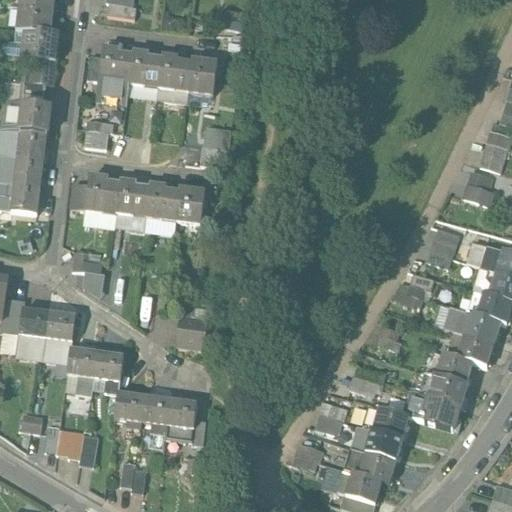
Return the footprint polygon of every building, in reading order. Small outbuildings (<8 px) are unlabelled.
[(54,0),(20,0),(19,13),(53,17),(54,0)] [(133,0),(109,0),(108,11),(132,14),(133,0)] [(108,11),(107,22),(134,26),(136,14),(132,14),(108,11)] [(53,17),(19,13),(16,38),(24,39),(24,38),(50,41),(50,40),(53,17)] [(236,27),(237,17),(222,15),(220,25),(236,27)] [(236,27),(220,25),(219,34),(235,36),(236,27)] [(50,41),(24,38),(24,39),(21,62),(32,64),(54,67),(57,41),(50,40),(50,41)] [(119,56),(102,54),(101,64),(99,87),(98,87),(96,107),(126,111),(129,91),(133,62),(132,62),(118,60),(119,56)] [(161,66),(148,64),(149,60),(132,58),(132,62),(133,62),(129,91),(145,93),(145,89),(158,91),(159,91),(162,66),(161,66)] [(101,64),(89,62),(87,86),(98,87),(99,87),(101,64)] [(178,64),(162,62),(161,66),(162,66),(159,91),(158,91),(158,95),(174,97),(175,93),(188,95),(192,70),(191,70),(178,68),(178,64)] [(54,67),(32,64),(29,88),(51,91),(54,67)] [(217,69),(191,65),(191,70),(192,70),(188,95),(187,99),(213,102),(217,69)] [(511,107),(506,105),(499,127),(511,130),(511,107)] [(49,116),(5,111),(3,137),(21,139),(46,142),(49,116)] [(113,130),(87,127),(88,127),(86,136),(108,139),(112,139),(113,130)] [(108,139),(86,136),(84,153),(106,156),(108,139)] [(504,142),(489,138),(486,147),(502,151),(504,142)] [(46,142),(21,139),(17,165),(43,168),(46,142)] [(221,147),(205,144),(204,153),(219,156),(221,147)] [(502,151),(486,147),(483,156),(499,160),(502,151)] [(204,153),(202,153),(200,172),(227,176),(229,157),(219,156),(204,153)] [(17,165),(0,164),(0,188),(14,191),(17,165)] [(43,168),(17,165),(14,191),(40,194),(43,168)] [(491,181),(471,175),(468,188),(487,194),(491,181)] [(107,185),(90,183),(89,194),(86,216),(102,219),(103,214),(116,216),(117,216),(120,191),(106,190),(107,185)] [(137,189),(120,187),(120,191),(117,216),(116,216),(116,220),(132,222),(133,218),(146,220),(147,220),(150,195),(149,195),(136,194),(137,189)] [(492,197),(468,188),(463,201),(488,210),(492,197)] [(14,191),(7,190),(6,203),(13,204),(11,218),(36,221),(40,194),(14,191)] [(166,193),(150,191),(149,195),(150,195),(147,220),(146,220),(146,224),(162,226),(163,222),(176,224),(180,199),(179,199),(166,197),(166,193)] [(89,194),(74,192),(71,215),(86,217),(86,216),(89,194)] [(205,198),(179,195),(179,199),(180,199),(176,224),(175,228),(200,231),(205,198)] [(0,217),(11,218),(13,204),(0,203),(0,217)] [(460,240),(438,233),(430,255),(452,262),(460,240)] [(452,262),(430,255),(426,266),(448,273),(452,262)] [(511,258),(504,255),(497,278),(511,282),(511,258)] [(91,260),(75,258),(74,267),(89,270),(91,260)] [(89,270),(74,267),(72,276),(88,279),(89,270)] [(72,276),(72,280),(84,282),(99,285),(101,272),(89,270),(88,279),(72,276)] [(511,282),(497,278),(483,274),(477,291),(485,293),(483,298),(490,300),(511,307),(511,308),(511,307),(511,282)] [(434,284),(413,277),(409,289),(430,295),(434,284)] [(82,298),(99,309),(103,286),(99,285),(84,282),(82,298)] [(425,295),(409,290),(406,299),(420,303),(422,304),(425,295)] [(490,300),(483,298),(474,295),(468,317),(470,318),(477,320),(477,321),(499,327),(499,328),(505,330),(511,308),(511,307),(490,300)] [(420,303),(406,299),(404,308),(417,312),(420,303)] [(25,308),(5,305),(0,339),(19,342),(23,317),(25,308)] [(196,314),(180,312),(178,322),(181,322),(182,322),(194,324),(196,314)] [(469,318),(451,313),(444,335),(463,341),(492,349),(499,328),(499,327),(477,321),(477,320),(470,318),(469,318)] [(23,317),(19,342),(17,362),(44,365),(47,346),(49,320),(23,317)] [(76,324),(49,320),(47,346),(72,349),(76,324)] [(194,324),(182,322),(181,322),(177,354),(204,357),(208,325),(194,324)] [(398,336),(383,331),(380,341),(396,345),(398,336)] [(396,345),(380,341),(378,350),(393,354),(396,345)] [(492,349),(463,341),(457,363),(471,368),(485,372),(492,349)] [(47,346),(44,365),(69,369),(71,357),(72,349),(47,346)] [(97,360),(71,357),(69,369),(67,382),(93,386),(97,360)] [(457,363),(442,359),(436,382),(465,390),(471,368),(457,363)] [(123,364),(97,360),(93,386),(105,387),(104,399),(117,401),(118,401),(123,364)] [(379,378),(356,372),(353,383),(376,389),(379,378)] [(436,382),(421,378),(414,400),(458,412),(465,390),(436,382)] [(353,383),(349,396),(372,402),(376,389),(353,383)] [(414,400),(411,399),(404,421),(408,423),(457,437),(461,424),(455,422),(458,412),(414,400)] [(118,401),(117,401),(114,426),(127,427),(126,432),(140,434),(141,430),(141,429),(144,404),(118,401)] [(170,407),(144,404),(141,429),(141,430),(155,431),(154,439),(165,440),(170,407)] [(196,410),(170,407),(165,440),(164,446),(191,449),(196,410)] [(404,421),(379,414),(372,437),(401,445),(408,423),(404,421)] [(346,420),(331,415),(328,425),(343,429),(346,420)] [(33,422),(24,420),(21,436),(31,438),(33,422)] [(43,423),(33,422),(31,438),(40,439),(43,423)] [(328,425),(318,422),(314,434),(344,443),(347,430),(343,429),(328,425)] [(205,431),(195,430),(192,453),(202,455),(205,431)] [(372,437),(361,434),(355,456),(395,468),(401,445),(372,437)] [(44,461),(56,463),(60,436),(48,435),(44,461)] [(83,442),(60,439),(57,466),(79,470),(83,442)] [(98,444),(83,442),(79,470),(93,472),(98,444)] [(318,459),(303,455),(300,464),(315,468),(318,459)] [(355,456),(351,455),(345,476),(351,478),(360,481),(381,487),(381,488),(388,490),(395,468),(355,456)] [(315,468),(300,464),(297,473),(313,477),(315,468)] [(199,466),(188,465),(187,479),(198,480),(199,466)] [(135,470),(123,469),(119,492),(131,494),(134,474),(135,470)] [(146,476),(134,474),(131,494),(131,498),(143,499),(146,476)] [(381,487),(360,481),(351,478),(344,502),(374,510),(381,488),(381,487)] [(511,494),(496,490),(492,503),(511,509),(511,494)] [(344,502),(340,511),(374,511),(375,511),(344,502)] [(511,511),(511,509),(492,503),(489,511),(511,511)]
